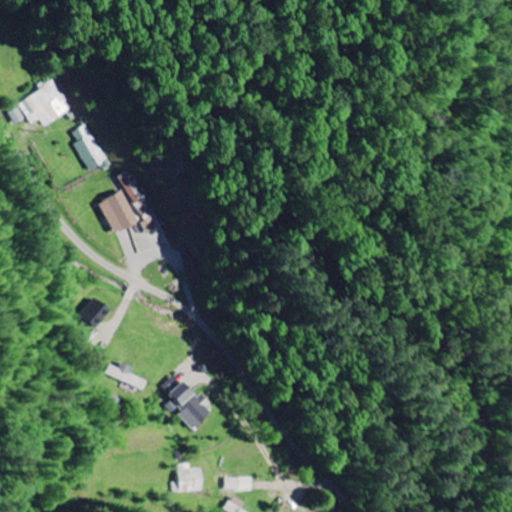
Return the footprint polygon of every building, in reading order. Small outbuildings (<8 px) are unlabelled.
[(74,109),(57,80),(19,103),(31,124),(39,119),(44,128),(74,109)] [(15,125),(25,120),(19,108),(9,113),(15,125)] [(72,132),(77,143),(75,144),(88,173),(109,164),(90,124),(72,132)] [(110,234),(137,222),(122,191),(95,203),(110,234)] [(146,235),(159,229),(153,217),(140,224),(146,235)] [(80,319),(98,329),(109,310),(90,300),(80,319)] [(117,369),(109,365),(105,374),(142,391),(146,382),(128,374),(131,368),(120,363),(117,369)] [(189,429),(211,412),(198,395),(193,399),(179,381),(164,393),(170,401),(168,403),(189,429)] [(177,483),(172,483),(173,493),(199,492),(199,469),(188,469),(188,464),(176,465),(177,483)] [(252,491),(252,478),(225,478),(225,491),(252,491)] [(224,511),(243,511),(240,511),(244,503),(232,497),(224,511)]
